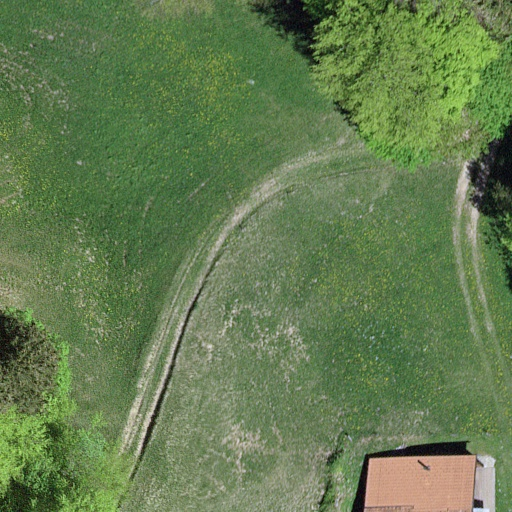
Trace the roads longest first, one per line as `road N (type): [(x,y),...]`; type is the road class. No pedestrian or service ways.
road 1 (track): [(511,87),(491,112),(410,152),(274,181),(213,248)]
road 2 (track): [(491,112),(466,195),(464,274),(500,398)]
